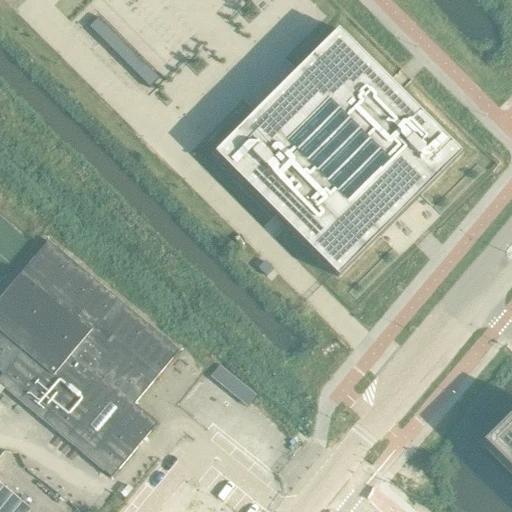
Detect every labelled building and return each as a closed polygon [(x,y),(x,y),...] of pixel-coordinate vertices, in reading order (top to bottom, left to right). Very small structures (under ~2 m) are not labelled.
[(98,17),(88,28),(149,89),(159,78),(98,17)] [(255,112),(213,154),(275,216),(286,226),(337,278),(379,236),(420,196),(462,154),(400,92),(389,81),(338,29),(296,71),(255,112)] [(45,241),(0,299),(0,368),(3,371),(0,374),(0,385),(117,475),(157,421),(136,405),(182,345),(45,241)] [(218,365),(211,378),(251,403),(259,390),(218,365)] [(511,417),(483,446),(510,473),(511,474),(511,417)]
